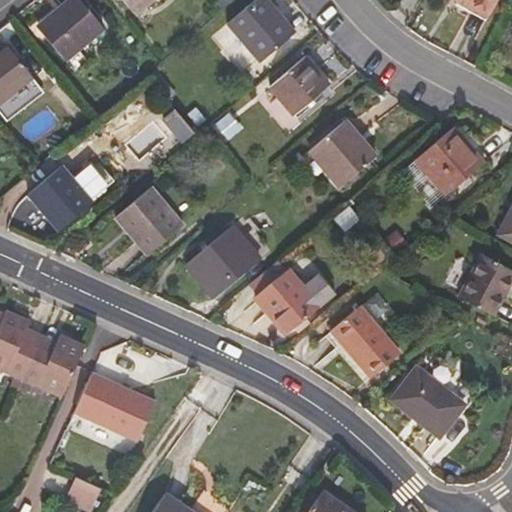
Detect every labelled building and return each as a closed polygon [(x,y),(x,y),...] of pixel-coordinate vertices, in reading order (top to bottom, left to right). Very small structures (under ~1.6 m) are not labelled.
[(104,28),(80,0),(68,0),(37,27),(65,60),(104,28)] [(150,0),(123,0),(134,14),(150,0)] [(215,0),(223,10),(235,0),(215,0)] [(260,61),(291,35),(275,15),(279,12),(268,0),(254,0),(227,23),(260,61)] [(456,0),(488,16),(496,0),(456,0)] [(295,31),(279,12),(275,15),(291,35),(295,31)] [(0,102),(33,77),(8,45),(0,51),(0,102)] [(294,116),(330,86),(305,56),(268,86),(294,116)] [(196,107),(187,114),(198,126),(206,119),(196,107)] [(360,138),(345,120),(341,123),(356,141),(360,138)] [(376,156),(360,138),(356,141),(341,123),(309,150),(341,186),(376,156)] [(484,162),(454,126),(415,159),(445,195),(484,162)] [(59,231),(93,202),(62,165),(27,194),(59,231)] [(147,254),(183,224),(151,185),(114,216),(147,254)] [(511,205),(497,234),(511,241),(511,205)] [(214,298),(261,258),(233,224),(185,264),(214,298)] [(492,315),(511,277),(511,269),(482,254),(459,297),(492,315)] [(319,307),(287,269),(254,296),(286,334),(319,307)] [(380,292),(365,300),(377,320),(392,312),(380,292)] [(400,352),(360,304),(330,330),(370,377),(400,352)] [(22,379),(36,348),(22,341),(28,327),(30,321),(6,310),(4,314),(0,322),(0,368),(14,375),(22,379)] [(36,348),(43,334),(28,327),(22,341),(36,348)] [(62,396),(85,346),(60,334),(57,341),(51,354),(36,348),(22,379),(31,383),(62,396)] [(51,354),(57,341),(43,334),(36,348),(51,354)] [(510,358),(511,354),(511,339),(501,334),(493,349),(510,358)] [(463,404),(416,367),(392,399),(439,436),(463,404)] [(138,440),(156,400),(93,371),(75,412),(83,415),(138,440)] [(14,375),(9,386),(18,390),(22,379),(14,375)] [(22,379),(18,390),(26,393),(31,383),(22,379)] [(83,415),(75,412),(67,430),(75,433),(83,415)] [(40,490),(88,511),(89,511),(101,489),(51,467),(40,490)] [(354,511),(323,490),(307,511),(354,511)] [(194,511),(166,492),(151,511),(194,511)]
